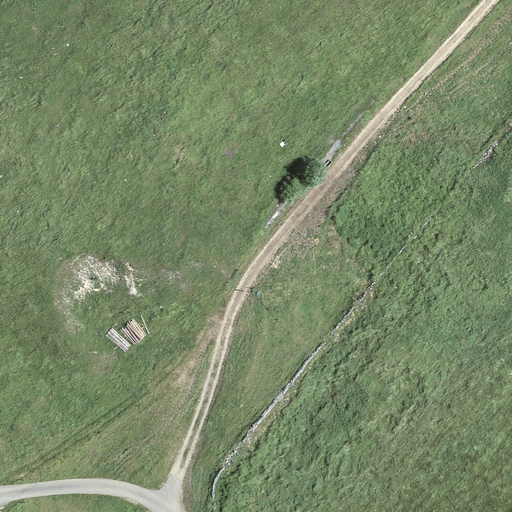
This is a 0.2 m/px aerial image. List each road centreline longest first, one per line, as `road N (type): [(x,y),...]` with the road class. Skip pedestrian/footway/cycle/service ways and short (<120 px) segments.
road 1 (track): [(175,511),(180,468),(242,287),(374,125),(491,0)]
road 2 (unclassified): [(167,511),(132,490),(92,485),(0,497)]
